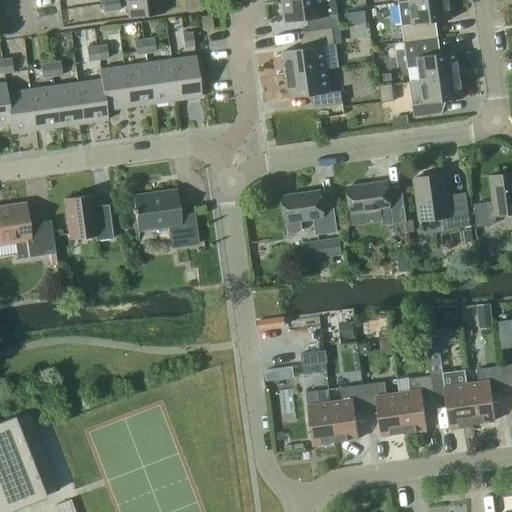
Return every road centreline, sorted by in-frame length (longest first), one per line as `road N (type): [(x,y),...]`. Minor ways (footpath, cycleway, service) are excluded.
road 1 (residential): [(301,499),(263,459),(225,159)]
road 2 (residential): [(225,159),(274,165),(500,124)]
road 3 (residential): [(0,171),(194,145),(225,159)]
road 4 (residential): [(301,499),(345,475),(511,455)]
road 5 (residential): [(225,159),(246,115),(233,27),(250,0)]
road 6 (residential): [(500,124),(482,0)]
